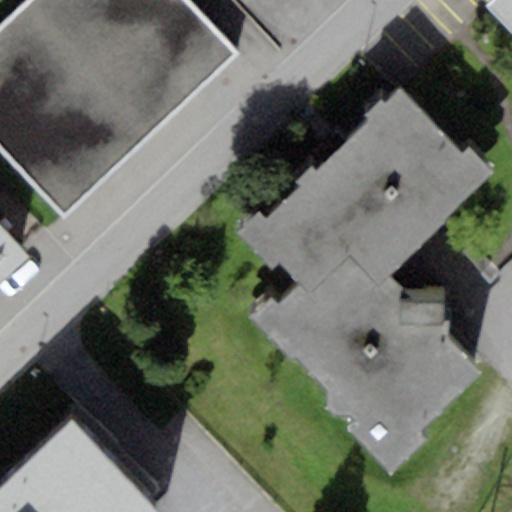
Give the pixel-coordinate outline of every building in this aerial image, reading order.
[(0,154),(64,220),(237,53),(185,0),(32,0),(0,31),(0,154)] [(511,0),(498,0),(488,10),(511,34),(511,0)] [(259,212),(236,233),(273,271),(282,262),(301,282),(338,320),(386,274),(493,172),(469,148),(461,155),(400,91),(386,105),(378,97),(363,112),(372,121),(317,173),(310,166),(294,181),(300,188),(266,220),(259,212)] [(0,282),(29,257),(0,224),(0,282)] [(405,305),(386,274),(338,320),(301,282),(279,303),(271,296),(255,311),(262,315),(254,321),(361,424),(346,433),(393,475),(424,442),(415,435),(477,372),(442,338),(445,305),(405,305)] [(0,511),(155,511),(71,424),(0,492),(0,511)]
